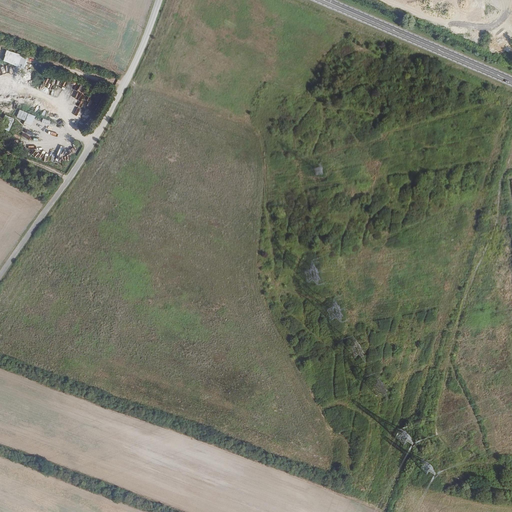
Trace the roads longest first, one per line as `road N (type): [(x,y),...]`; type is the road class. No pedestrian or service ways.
road 1 (unclassified): [(0,274),(118,93),(158,0)]
road 2 (secondary): [(511,82),(319,0)]
